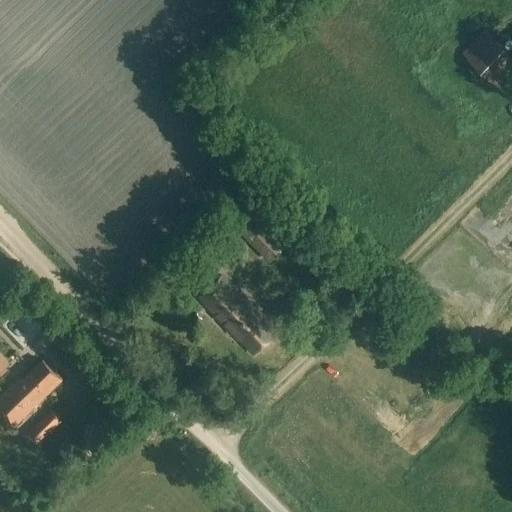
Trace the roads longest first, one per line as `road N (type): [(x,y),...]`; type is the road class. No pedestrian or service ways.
road 1 (track): [(217,449),(511,154)]
road 2 (track): [(0,223),(185,417)]
road 3 (unclassified): [(279,511),(185,417)]
